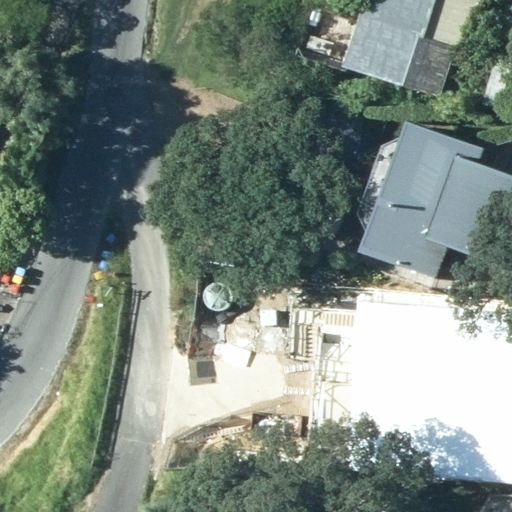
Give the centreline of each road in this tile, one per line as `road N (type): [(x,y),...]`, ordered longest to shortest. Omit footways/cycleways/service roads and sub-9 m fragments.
road 1 (residential): [(120,511),(137,437),(152,252),(142,177),(103,144)]
road 2 (residential): [(0,393),(27,354),(103,144)]
road 3 (residential): [(103,144),(113,0)]
